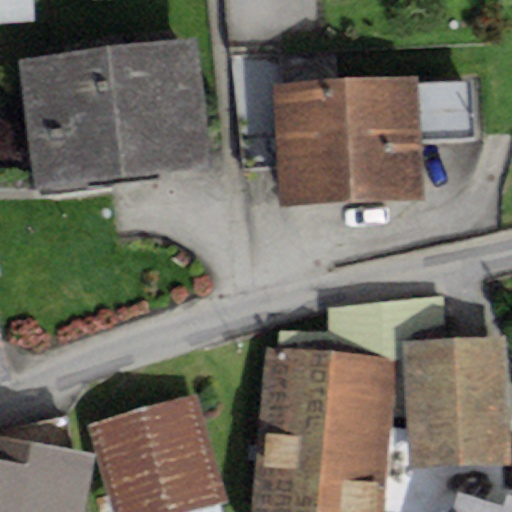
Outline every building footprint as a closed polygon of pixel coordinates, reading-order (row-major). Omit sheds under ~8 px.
[(29,0),(0,0),(0,38),(31,37),(29,0)] [(186,49),(32,68),(47,183),(200,164),(186,49)] [(411,95),(282,101),(286,187),(415,181),(411,95)] [(499,345),(410,349),(415,462),(505,457),(499,345)] [(374,511),(388,365),(271,355),(256,511),(374,511)] [(193,396),(90,424),(113,511),(180,511),(221,501),(193,396)] [(0,511),(77,511),(87,452),(0,437),(0,511)] [(496,508),(455,497),(450,511),(511,511),(511,495),(501,492),(496,508)]
